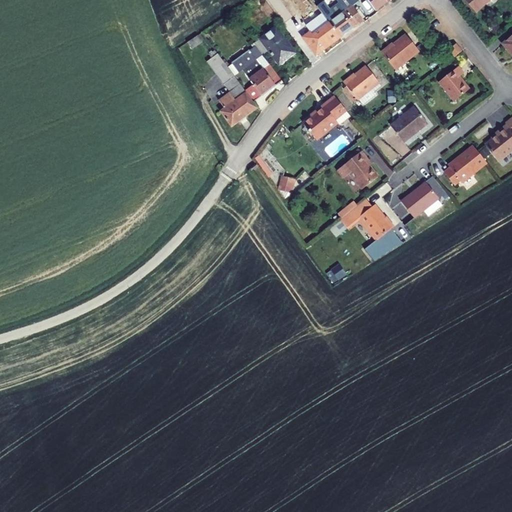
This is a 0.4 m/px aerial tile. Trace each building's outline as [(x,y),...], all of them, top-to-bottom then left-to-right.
[(322,7),(334,23),(345,37),(368,20),(353,0),(341,0),(347,8),(339,14),(328,1),(322,7)] [(372,0),(381,11),(392,2),(390,0),(372,0)] [(469,0),(482,14),(496,0),(469,0)] [(315,32),(308,37),(321,55),(345,37),(334,23),(318,35),(315,32)] [(261,47),(268,57),(274,52),(284,65),(300,53),(281,27),(258,43),(261,47)] [(202,35),(192,42),(196,49),(206,42),(202,35)] [(412,35),(388,55),(401,70),(425,51),(412,35)] [(461,44),(456,49),(461,57),(467,52),(461,44)] [(268,57),(261,47),(236,64),(238,65),(243,73),(247,70),(258,84),(250,91),(258,102),(287,81),(268,57)] [(223,54),(211,62),(228,85),(229,84),(234,92),(223,100),(229,108),(225,111),(237,127),(262,108),(258,102),(250,91),(239,76),(233,68),(223,54)] [(243,73),(238,65),(233,68),(239,76),(243,73)] [(383,84),(384,83),(372,68),(350,85),(362,101),(363,100),(368,106),(381,95),(379,92),(377,89),(383,84)] [(463,68),(445,83),(460,102),(475,90),(464,78),(468,75),(463,68)] [(318,118),(309,124),(323,142),(344,126),(345,128),(358,118),(341,97),(329,107),(330,108),(318,118)] [(317,116),(318,118),(330,108),(329,107),(317,116)] [(420,108),(397,127),(410,143),(433,124),(420,108)] [(511,127),(503,135),(511,150),(511,127)] [(504,139),(493,148),(505,163),(511,157),(511,150),(503,135),(501,136),(504,139)] [(456,169),(450,174),(460,186),(466,182),(468,184),(493,164),(479,147),(467,157),(468,159),(456,168),(456,169)] [(367,152),(343,172),(349,178),(355,173),(368,190),(384,177),(370,161),(372,159),(367,152)] [(280,177),(278,191),(293,193),(295,179),(280,177)] [(431,182),(406,202),(421,220),(445,200),(431,182)] [(378,209),(371,200),(347,220),(353,228),(365,219),(383,242),(399,229),(381,207),(378,209)] [(326,274),(333,284),(345,275),(338,265),(326,274)]
